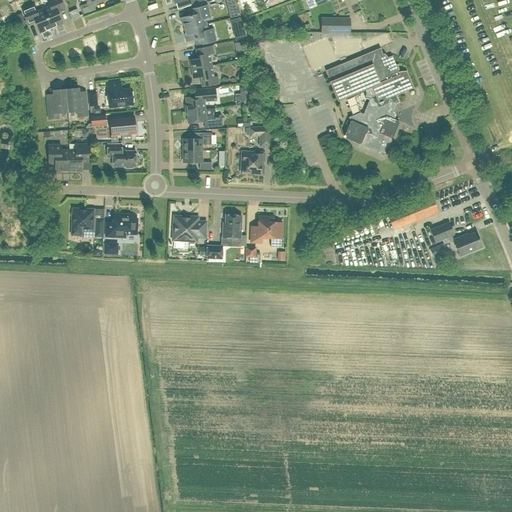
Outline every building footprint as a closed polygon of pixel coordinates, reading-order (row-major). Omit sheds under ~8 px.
[(43,9),(51,28),(62,23),(57,12),(64,9),(60,0),(47,0),(49,6),(43,9)] [(93,4),(103,0),(86,0),(88,5),(80,8),(82,14),(95,10),(93,4)] [(326,0),(304,0),(308,9),(316,6),(327,1),(326,0)] [(333,0),(337,14),(346,12),(342,0),(333,0)] [(51,28),(43,9),(36,12),(34,5),(22,10),(28,24),(35,22),(39,33),(51,28)] [(184,29),(206,24),(204,18),(210,17),(207,5),(188,10),(189,16),(180,18),(182,24),(183,25),(184,29)] [(76,7),(69,10),(73,20),(80,17),(76,7)] [(349,19),(321,19),(321,32),(349,33),(349,19)] [(206,24),(184,29),(185,33),(184,35),(186,41),(195,39),(196,45),(215,41),(213,29),(207,30),(206,24)] [(245,41),(234,43),(237,60),(248,59),(245,41)] [(191,69),(211,66),(209,54),(213,54),(212,46),(195,49),(197,58),(189,60),(191,69)] [(359,147),(362,145),(377,152),(378,154),(381,153),(384,155),(386,154),(391,140),(390,138),(392,137),(398,122),(398,121),(394,119),(395,115),(393,111),(396,103),(399,102),(396,95),(404,92),(404,91),(414,88),(406,70),(398,72),(397,65),(395,65),(391,56),(387,57),(384,54),(382,54),(380,48),(325,70),(326,72),(329,81),(337,101),(364,90),(365,93),(364,97),(365,98),(364,98),(365,99),(366,99),(369,100),(362,114),(359,112),(348,117),(350,121),(343,136),(344,138),(358,144),(359,147)] [(211,66),(191,69),(193,79),(200,77),(202,87),(218,84),(217,76),(213,77),(211,66)] [(238,73),(236,79),(243,82),(245,76),(238,73)] [(124,105),(132,104),(131,89),(121,90),(120,81),(107,83),(108,92),(107,92),(109,107),(117,106),(119,107),(120,107),(122,106),(124,105)] [(248,87),(240,88),(241,105),(249,104),(248,87)] [(65,89),(67,112),(77,111),(77,117),(87,116),(85,92),(78,92),(77,88),(65,89)] [(186,105),(185,105),(185,110),(204,109),(204,101),(211,101),(211,102),(216,101),(215,95),(215,88),(194,90),(194,97),(185,97),(186,105)] [(67,112),(65,89),(53,90),(54,94),(47,95),(49,119),(58,118),(58,113),(67,112)] [(93,106),(97,106),(96,93),(88,93),(89,106),(93,106)] [(225,98),(227,104),(236,102),(234,96),(225,98)] [(93,106),(89,106),(90,115),(101,114),(100,110),(97,107),(93,107),(93,106)] [(204,109),(185,110),(186,116),(187,116),(188,123),(203,122),(204,128),(218,127),(222,126),(221,115),(213,115),(213,108),(204,109)] [(90,115),(91,127),(106,126),(105,114),(101,114),(90,115)] [(134,116),(110,118),(111,135),(135,133),(135,131),(136,130),(135,126),(134,125),(134,116)] [(249,119),(237,120),(237,128),(249,127),(249,119)] [(270,146),(271,136),(272,135),(272,126),(248,127),(249,137),(260,136),(259,146),(270,146)] [(183,151),(202,151),(202,145),(211,144),(211,133),(199,133),(199,139),(183,139),(183,151)] [(69,150),(69,170),(75,170),(75,172),(82,171),(81,163),(88,163),(88,144),(75,144),(75,150),(69,150)] [(132,166),(135,166),(135,151),(121,151),(121,144),(107,144),(107,157),(112,157),(112,166),(125,166),(125,168),(132,168),(132,166)] [(69,170),(69,150),(60,150),(60,145),(48,145),(48,164),(55,164),(55,172),(61,172),(61,170),(69,170)] [(202,151),(183,151),(183,162),(199,162),(199,169),(211,169),(211,162),(202,162),(202,151)] [(263,175),(264,153),(250,153),(250,152),(249,151),(243,151),(242,152),(242,165),(241,165),(240,166),(240,171),(241,172),(255,173),(255,175),(263,175)] [(431,197),(409,205),(386,215),(392,229),(414,220),(437,211),(431,197)] [(103,237),(103,219),(93,218),(94,209),(72,208),(71,235),(81,236),(81,230),(95,231),(95,237),(103,237)] [(136,234),(137,218),(130,218),(131,214),(113,214),(112,222),(106,222),(105,237),(125,237),(125,234),(136,234)] [(240,238),(241,215),(225,215),(225,223),(223,223),(222,237),(240,238)] [(174,216),(172,240),(174,240),(173,248),(187,249),(187,241),(196,241),(197,237),(205,238),(205,222),(197,221),(198,217),(174,216)] [(281,238),(281,222),(273,222),(273,217),(258,216),(258,226),(251,226),(250,243),(261,243),(262,238),(281,238)] [(429,230),(435,243),(454,235),(449,222),(429,230)] [(460,256),(482,247),(476,232),(468,235),(467,234),(453,239),(460,256)] [(104,243),(104,254),(117,254),(117,244),(104,243)] [(221,259),(222,246),(206,245),(206,258),(221,259)] [(438,245),(429,249),(432,257),(442,254),(438,245)] [(259,256),(267,256),(267,247),(260,246),(259,256)] [(255,257),(255,248),(246,248),(246,256),(255,257)] [(386,251),(382,253),(386,261),(390,259),(386,251)]
